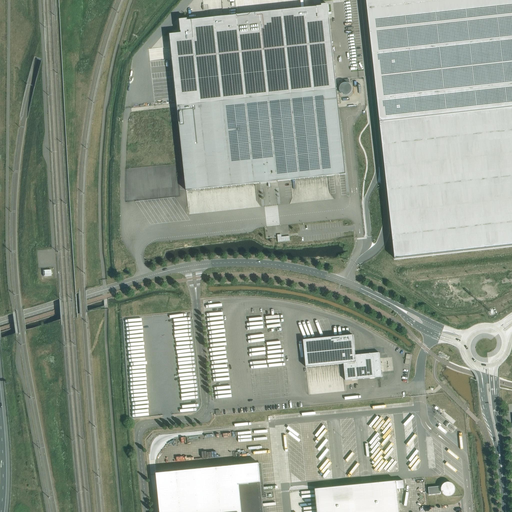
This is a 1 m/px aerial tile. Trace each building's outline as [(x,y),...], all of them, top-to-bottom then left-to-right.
[(511,0),(366,0),(376,86),(380,123),(511,108),(511,0)] [(181,34),(170,35),(177,103),(177,107),(337,90),(328,5),(322,5),(322,7),(188,21),(187,19),(180,20),(181,34)] [(351,93),(352,91),(352,89),(351,87),(350,86),(348,85),(346,84),(345,84),(343,85),(341,86),(340,88),(340,90),(340,92),(341,93),(342,95),(344,96),(346,96),(348,95),(350,94),(351,93)] [(337,90),(177,107),(179,121),(185,176),(186,191),(346,174),(337,90)] [(511,108),(380,123),(395,259),(511,246),(511,108)] [(511,247),(493,249),(494,258),(511,256),(511,247)] [(355,355),(353,335),(303,340),(306,368),(344,364),(345,381),(382,377),(379,353),(355,355)] [(263,511),(262,498),(266,498),(266,494),(262,494),(259,464),(157,474),(160,511),(263,511)] [(458,489),(457,488),(457,486),(456,485),(455,484),(454,482),(452,482),(450,481),(449,481),(447,481),(446,482),(445,483),(443,484),(442,485),(442,487),(441,488),(441,489),(441,491),(442,492),(443,494),(444,495),(445,496),(446,497),(448,497),(449,497),(451,497),(452,497),(454,496),(455,495),(456,494),(457,493),(457,491),(458,489)] [(399,511),(396,482),(315,490),(317,511),(399,511)] [(440,494),(440,486),(428,488),(429,495),(440,494)]
